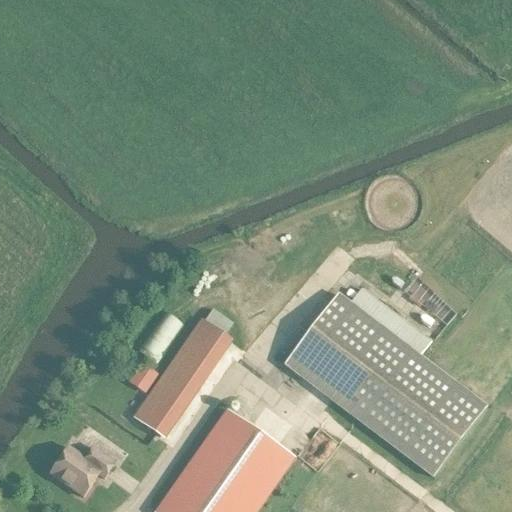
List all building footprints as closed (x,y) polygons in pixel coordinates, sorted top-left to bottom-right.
[(228,241),(185,304),(232,336),(275,273),(228,241)] [(406,294),(447,326),(459,311),(417,279),(406,294)] [(483,405),(336,294),(283,363),(430,475),(483,405)] [(138,350),(155,361),(182,322),(166,310),(138,350)] [(160,437),(206,371),(226,343),(199,324),(133,418),(160,437)] [(140,364),(127,383),(142,394),(155,375),(140,364)] [(281,442),(292,422),(264,408),(254,429),(281,442)] [(155,511),(256,511),(294,458),(227,411),(155,511)] [(84,496),(99,474),(105,479),(116,462),(95,446),(86,460),(68,447),(50,472),(84,496)]
